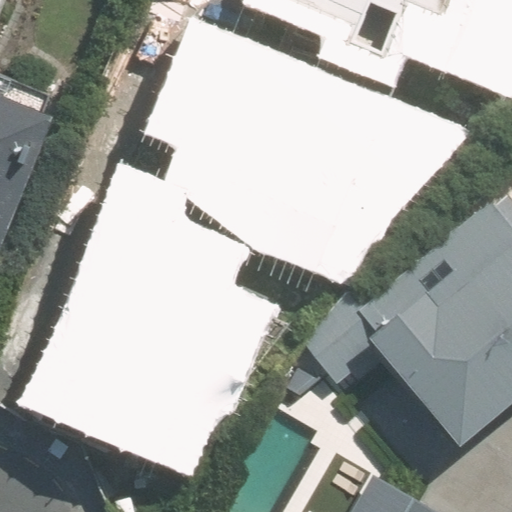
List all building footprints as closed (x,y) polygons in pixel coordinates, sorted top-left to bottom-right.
[(0,0),(0,244),(10,249),(66,117),(0,89),(0,23),(9,0),(0,0)] [(511,0),(305,0),(336,12),(328,32),(397,59),(405,39),(491,73),(511,20),(511,0)] [(436,99),(200,6),(156,116),(193,130),(176,174),(350,243),(379,170),(405,180),(436,99)] [(95,287),(58,384),(190,435),(209,385),(219,389),(254,299),(203,279),(221,231),(163,208),(175,178),(128,160),(81,282),(95,287)] [(511,167),(301,334),(335,378),(383,340),(467,445),(511,409),(511,167)] [(440,511),(376,476),(356,511),(440,511)]
